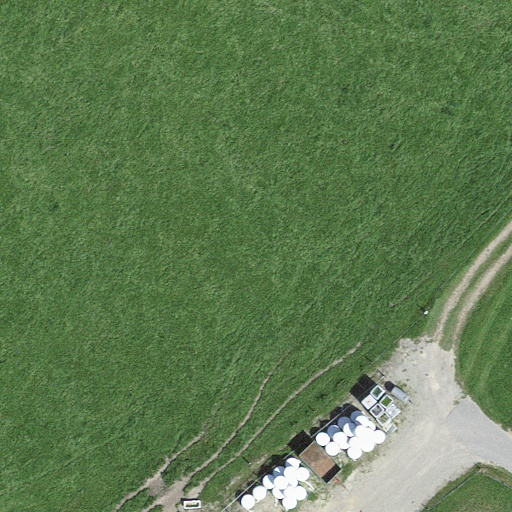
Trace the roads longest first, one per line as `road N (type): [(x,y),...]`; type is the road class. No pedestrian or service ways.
road 1 (track): [(511,248),(447,330),(436,395),(450,440)]
road 2 (track): [(511,461),(498,448),(450,440),(373,511)]
